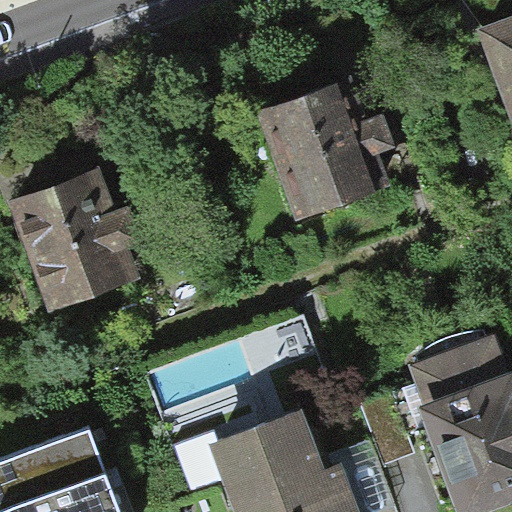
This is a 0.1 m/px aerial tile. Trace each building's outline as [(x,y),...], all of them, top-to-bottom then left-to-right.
[(511,26),(471,42),(511,149),(511,148),(511,26)] [(345,87),(256,119),(297,230),(385,198),(345,87)] [(96,180),(4,212),(44,327),(140,294),(130,265),(146,259),(130,214),(110,221),(96,180)] [(429,421),(408,430),(441,511),(511,511),(511,385),(504,389),(482,335),(407,366),(429,421)] [(298,421),(205,456),(226,511),(356,511),(342,476),(321,484),(298,421)] [(30,451),(53,511),(115,511),(84,431),(30,451)] [(0,511),(53,511),(30,451),(0,462),(0,511)]
